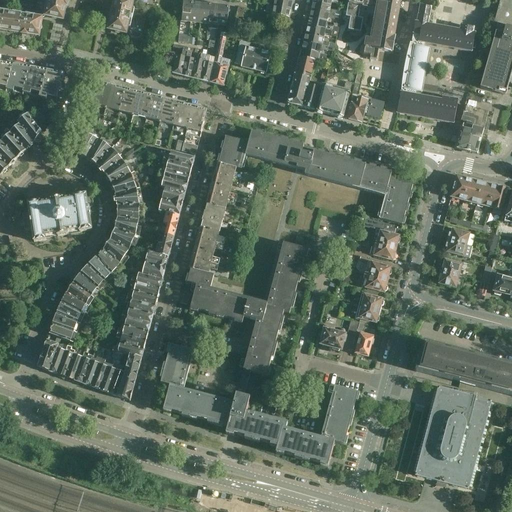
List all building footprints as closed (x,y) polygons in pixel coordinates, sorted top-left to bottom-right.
[(48,0),(45,17),(63,21),(67,0),(48,0)] [(114,0),(108,31),(126,35),(133,1),(132,1),(127,0),(114,0)] [(268,1),(267,5),(291,10),(292,2),(280,0),(274,0),(274,2),(268,1)] [(348,4),(346,18),(350,19),(348,31),(360,33),(362,21),(358,20),(360,8),(375,11),(376,10),(377,12),(376,13),(373,29),(371,42),(367,41),(364,55),(370,56),(369,60),(376,62),(378,51),(392,53),(394,39),(393,39),(400,0),(349,0),(349,4),(348,4)] [(396,115),(438,122),(453,125),(457,101),(441,98),(441,101),(416,97),(417,92),(422,93),(429,50),(424,49),(425,46),(471,54),(475,35),(472,34),(473,30),(460,27),(459,32),(427,26),(432,3),(421,0),(420,5),(416,24),(415,24),(411,43),(412,43),(403,94),(400,94),(396,115)] [(511,0),(499,0),(500,1),(494,25),(497,25),(511,29),(511,0)] [(192,4),(183,3),(181,22),(190,23),(192,4)] [(312,4),(311,11),(341,18),(342,13),(336,12),(330,11),(330,7),(312,3),(312,4)] [(201,5),(192,4),(190,23),(199,24),(201,5)] [(199,24),(208,25),(210,6),(201,5),(199,24)] [(267,5),(265,13),(271,15),(289,18),(291,10),(267,5)] [(208,25),(208,29),(216,30),(217,26),(219,7),(218,7),(215,6),(210,6),(208,25)] [(219,7),(217,26),(226,27),(227,18),(228,8),(219,7)] [(236,20),(242,21),(244,9),(238,8),(236,20)] [(311,11),(309,19),(327,23),(328,19),(334,21),(335,21),(336,18),(341,19),(341,18),(311,11)] [(0,31),(9,33),(12,14),(0,12),(0,31)] [(39,37),(42,19),(12,14),(9,33),(21,35),(21,38),(22,38),(22,36),(25,36),(25,38),(26,39),(27,36),(39,37)] [(309,19),(307,26),(308,26),(339,34),(340,30),(332,28),(326,26),(327,23),(309,19)] [(511,29),(497,25),(479,89),(498,94),(503,96),(503,95),(505,96),(511,71),(511,29)] [(307,26),(305,34),(306,35),(323,39),(324,34),(330,36),(338,38),(339,34),(308,26),(307,26)] [(217,50),(215,59),(214,66),(210,84),(224,88),(230,62),(221,60),(226,35),(220,34),(218,44),(217,50)] [(305,34),(303,43),(304,43),(333,50),(335,45),(328,44),(322,42),(323,39),(306,35),(305,34)] [(240,43),(235,65),(242,67),(242,68),(265,74),(270,54),(250,49),(251,45),(240,43)] [(303,43),(301,50),(302,50),(319,55),(320,50),(326,52),(333,53),(333,50),(304,43),(303,43)] [(173,75),(182,77),(187,52),(188,48),(173,46),(173,50),(183,52),(181,57),(176,56),(173,75)] [(182,77),(191,79),(195,61),(190,60),(191,56),(196,57),(197,50),(188,48),(187,52),(182,77)] [(288,102),(288,103),(289,105),(290,105),(294,106),(294,107),(295,107),(303,109),(308,92),(309,86),(310,82),(315,62),(323,64),(324,60),(318,59),(319,55),(302,50),(301,50),(299,59),(299,61),(290,97),(289,97),(288,103),(288,102)] [(201,82),(205,57),(206,52),(203,51),(202,56),(201,56),(200,62),(195,61),(191,79),(201,82)] [(215,59),(205,57),(201,82),(210,84),(214,66),(215,59)] [(0,91),(6,93),(7,91),(13,66),(3,65),(3,64),(0,63),(0,91)] [(7,91),(13,92),(23,95),(23,93),(30,69),(20,67),(13,66),(7,91)] [(23,93),(30,95),(39,98),(46,72),(37,70),(30,68),(30,69),(23,93)] [(45,103),(56,106),(63,76),(63,75),(54,73),(47,72),(46,72),(39,98),(46,100),(45,103)] [(360,85),(363,75),(357,73),(355,84),(352,94),(353,94),(358,95),(360,85)] [(308,92),(303,109),(315,112),(322,85),(317,84),(310,82),(309,86),(308,92)] [(323,86),(316,112),(317,112),(317,113),(322,114),(338,118),(343,119),(348,101),(351,101),(353,94),(352,94),(355,84),(351,83),(349,93),(323,86)] [(91,110),(99,112),(99,115),(104,117),(112,87),(107,86),(99,84),(98,84),(91,110)] [(111,115),(118,117),(119,114),(125,91),(116,89),(116,88),(112,87),(104,117),(110,118),(111,115)] [(125,91),(119,114),(127,116),(125,122),(131,124),(139,94),(134,93),(125,91)] [(139,94),(131,124),(138,125),(140,119),(146,121),(152,98),(143,96),(143,95),(139,94)] [(471,96),(470,102),(481,104),(482,98),(471,96)] [(152,98),(146,121),(154,123),(152,130),(158,131),(166,101),(161,100),(152,98)] [(361,124),(361,123),(363,116),(366,117),(380,121),(384,104),(370,100),(370,103),(354,99),(351,109),(349,108),(346,120),(361,124)] [(166,101),(158,131),(164,133),(165,130),(173,132),(179,105),(170,103),(166,101)] [(173,132),(180,134),(179,136),(185,138),(193,108),(188,107),(179,105),(173,132)] [(455,143),(453,148),(456,149),(457,149),(458,150),(458,149),(465,151),(465,152),(470,153),(477,155),(477,154),(482,134),(486,135),(489,124),(485,123),(487,113),(474,110),(466,108),(464,107),(463,111),(462,117),(460,124),(455,143)] [(200,139),(201,135),(206,112),(197,110),(197,109),(193,108),(185,138),(191,139),(192,136),(200,139)] [(21,120),(18,123),(20,126),(34,143),(41,133),(28,115),(21,120)] [(89,117),(88,124),(87,124),(101,128),(103,122),(103,123),(104,120),(89,117)] [(16,128),(10,133),(11,134),(25,152),(34,143),(20,126),(16,128)] [(95,136),(85,131),(77,154),(77,155),(88,160),(98,142),(93,140),(95,136)] [(393,182),(392,182),(389,181),(391,174),(390,174),(387,173),(387,172),(380,170),(379,171),(376,170),(377,169),(369,167),(369,168),(361,166),(362,165),(355,163),(354,165),(350,164),(351,162),(344,160),(343,162),(336,160),(336,158),(329,156),(329,158),(325,157),(326,155),(318,153),(318,155),(314,154),(315,150),(314,149),(314,150),(299,146),(300,144),(293,142),(292,144),(288,143),(289,141),(282,139),(281,141),(274,139),(274,137),(267,135),(267,137),(263,136),(263,134),(256,132),(256,134),(252,133),(248,145),(246,144),(225,138),(225,139),(224,144),(222,144),(220,151),(222,151),(221,152),(222,152),(221,157),(219,156),(217,163),(218,164),(218,165),(236,170),(241,171),(242,170),(239,169),(243,153),(297,167),(295,174),(296,174),(297,172),(302,173),(388,196),(381,221),(402,226),(404,226),(406,219),(404,218),(405,213),(407,213),(409,206),(407,206),(409,200),(411,201),(413,194),(411,193),(412,188),(413,187),(396,183),(396,182),(393,182)] [(5,140),(1,143),(17,160),(25,152),(11,134),(5,140)] [(98,142),(88,160),(97,167),(111,151),(103,145),(98,142)] [(0,143),(0,159),(9,168),(17,160),(1,143),(0,143)] [(184,144),(183,147),(181,152),(195,156),(197,147),(184,144)] [(111,151),(97,167),(105,175),(122,162),(118,158),(111,151)] [(171,153),(170,157),(165,156),(163,160),(192,168),(194,159),(171,153)] [(0,175),(1,176),(9,168),(0,159),(0,175)] [(189,177),(192,168),(163,160),(162,165),(167,166),(166,171),(189,177)] [(125,167),(122,163),(122,162),(105,175),(111,185),(134,174),(129,165),(125,167)] [(218,165),(215,175),(241,182),(242,177),(235,175),(236,170),(218,165)] [(187,186),(189,177),(166,171),(165,174),(160,173),(159,178),(187,186)] [(134,174),(111,185),(116,196),(136,190),(140,189),(138,183),(134,174)] [(215,175),(212,185),(231,190),(232,186),(239,188),(241,182),(215,175)] [(162,188),(165,189),(185,194),(187,186),(159,178),(158,182),(163,183),(162,188)] [(450,199),(463,202),(469,181),(457,178),(455,179),(450,199)] [(463,202),(476,206),(481,184),(469,181),(463,202)] [(494,187),(481,184),(476,206),(475,210),(483,212),(484,208),(489,209),(494,187)] [(235,202),(241,204),(245,205),(246,202),(236,199),(237,197),(230,195),(231,190),(212,185),(210,195),(235,202)] [(506,191),(494,187),(489,209),(492,210),(491,214),(500,216),(506,191)] [(165,189),(162,200),(182,206),(185,194),(165,189)] [(23,216),(24,221),(25,231),(32,230),(34,242),(46,240),(45,236),(57,234),(58,237),(67,235),(67,232),(79,230),(80,232),(91,230),(89,218),(90,217),(89,209),(88,209),(86,196),(85,193),(82,190),(76,191),(73,195),(74,198),(74,199),(64,201),(63,198),(50,200),(50,203),(40,205),(39,201),(35,198),(30,198),(27,202),(30,215),(23,216)] [(136,190),(116,196),(117,207),(138,206),(137,196),(136,190)] [(210,195),(207,206),(225,211),(226,206),(234,208),(235,202),(210,195)] [(159,212),(166,214),(179,217),(182,206),(162,200),(159,212)] [(138,206),(117,207),(117,219),(138,221),(138,216),(138,206)] [(207,206),(203,218),(229,225),(231,218),(224,216),(225,211),(207,206)] [(168,225),(165,235),(174,237),(179,217),(166,214),(163,224),(168,225)] [(203,218),(201,229),(219,234),(221,229),(228,231),(229,225),(203,218)] [(117,219),(115,230),(134,236),(137,227),(138,221),(117,219)] [(403,230),(366,220),(363,228),(374,230),(374,228),(383,231),(383,233),(376,231),(374,240),(376,241),(375,245),(395,250),(397,244),(399,244),(400,240),(398,238),(399,235),(401,235),(403,230)] [(219,234),(201,229),(198,239),(224,247),(225,241),(218,239),(219,234)] [(115,230),(110,241),(128,251),(130,246),(134,236),(115,230)] [(447,242),(465,247),(469,235),(452,230),(451,235),(449,235),(447,242)] [(158,244),(155,255),(168,258),(174,237),(165,235),(162,245),(158,244)] [(499,239),(492,237),(488,253),(495,254),(499,239)] [(198,239),(195,250),(214,255),(215,250),(222,252),(224,247),(198,239)] [(119,265),(119,264),(128,251),(110,241),(103,251),(119,265)] [(447,242),(445,248),(447,249),(446,253),(462,258),(468,260),(471,248),(465,247),(447,242)] [(190,271),(189,276),(187,276),(185,284),(197,287),(190,311),(198,314),(198,311),(209,314),(209,316),(223,320),(224,318),(235,321),(234,323),(241,325),(240,328),(256,332),(246,372),(266,377),(271,358),(273,359),(277,344),(275,344),(278,333),(280,333),(284,319),(282,318),(283,313),(289,315),(291,309),(293,309),(296,295),(295,294),(297,283),(299,284),(303,269),(301,268),(304,258),(306,258),(308,251),(283,244),(281,251),(284,251),(269,308),(261,307),(210,293),(214,278),(214,277),(208,275),(190,271)] [(395,250),(375,245),(374,249),(372,248),(370,256),(392,262),(392,260),(393,261),(395,260),(396,256),(394,254),(395,250)] [(212,259),(214,255),(195,250),(193,256),(193,260),(219,266),(220,261),(212,259)] [(98,256),(96,258),(111,275),(120,266),(119,265),(103,251),(98,256)] [(155,255),(148,253),(145,265),(165,270),(168,258),(155,255)] [(96,258),(88,267),(104,282),(111,275),(96,258)] [(219,266),(193,260),(190,270),(190,271),(208,275),(209,271),(217,273),(219,266)] [(439,272),(458,277),(461,265),(444,261),(443,265),(441,267),(439,272)] [(364,275),(387,281),(388,276),(390,275),(391,272),(390,271),(390,269),(368,263),(364,275)] [(162,282),(165,270),(145,265),(142,276),(150,279),(162,282)] [(81,275),(80,275),(97,290),(104,282),(88,267),(83,272),(81,275)] [(464,279),(458,277),(439,272),(438,278),(439,280),(438,285),(449,288),(455,290),(455,289),(461,291),(464,279)] [(74,284),(73,285),(91,298),(97,290),(80,275),(78,278),(74,284)] [(160,291),(162,282),(150,279),(142,276),(138,275),(138,278),(133,277),(131,283),(160,291)] [(387,281),(364,275),(361,288),(384,294),(384,292),(386,292),(387,289),(385,287),(387,281)] [(509,296),(511,285),(511,277),(508,277),(508,279),(497,276),(496,278),(496,279),(495,281),(496,281),(493,292),(494,292),(493,295),(500,296),(501,293),(509,296)] [(157,299),(160,291),(131,283),(130,288),(135,289),(134,293),(157,299)] [(484,297),(487,285),(481,283),(478,296),(484,297)] [(69,290),(67,294),(85,306),(91,298),(73,285),(69,290)] [(183,292),(180,304),(188,306),(191,294),(183,292)] [(155,308),(157,299),(134,293),(133,297),(128,296),(126,301),(155,308)] [(67,294),(61,304),(81,315),(85,306),(67,294)] [(358,306),(379,312),(380,307),(382,306),(383,303),(382,302),(382,300),(361,295),(358,306)] [(153,317),(155,308),(126,301),(125,305),(130,306),(129,310),(153,317)] [(61,304),(56,315),(77,324),(81,315),(61,304)] [(379,312),(358,306),(355,319),(360,320),(359,323),(369,326),(370,323),(376,324),(376,323),(378,322),(379,319),(378,317),(379,312)] [(150,325),(153,317),(129,310),(128,315),(123,313),(122,318),(136,322),(150,325)] [(56,315),(53,326),(74,333),(77,324),(56,315)] [(148,334),(150,325),(136,322),(122,318),(121,322),(126,324),(125,328),(148,334)] [(358,324),(350,321),(347,333),(355,335),(358,324)] [(49,335),(49,336),(57,339),(61,340),(70,343),(74,333),(53,326),(49,335)] [(324,326),(323,329),(321,338),(320,345),(341,350),(343,343),(345,343),(346,337),(345,337),(345,335),(331,331),(332,328),(324,326)] [(146,343),(148,334),(125,328),(124,332),(118,331),(117,335),(132,339),(146,343)] [(360,333),(354,354),(367,358),(371,346),(372,346),(373,341),(372,341),(372,339),(364,337),(365,335),(360,333)] [(143,351),(146,343),(132,339),(117,335),(116,340),(121,341),(120,345),(143,351)] [(46,342),(38,365),(38,366),(40,370),(48,373),(58,348),(61,340),(57,339),(54,345),(46,342)] [(418,360),(415,372),(511,397),(511,365),(423,342),(419,355),(418,355),(417,359),(418,360)] [(141,360),(143,351),(120,345),(119,349),(114,348),(112,353),(129,357),(141,360)] [(277,449),(275,455),(328,468),(334,444),(346,447),(348,438),(346,438),(349,427),(351,428),(354,413),(352,412),(355,402),(357,402),(359,394),(334,387),(333,394),(335,395),(323,443),(282,432),(284,427),(245,416),(250,400),(246,399),(238,397),(236,396),(233,407),(180,393),(189,358),(192,359),(194,352),(168,345),(166,353),(168,354),(165,364),(164,364),(160,378),(162,379),(160,385),(169,387),(163,412),(210,425),(222,428),(222,426),(228,427),(226,433),(245,438),(244,440),(270,447),(277,449)] [(48,373),(57,376),(67,349),(63,347),(62,349),(58,348),(48,373)] [(57,376),(65,379),(75,354),(70,352),(71,350),(67,349),(57,376)] [(65,379),(73,382),(84,355),(80,353),(79,356),(75,354),(65,379)] [(73,382),(82,386),(91,360),(87,359),(88,356),(84,355),(73,382)] [(141,360),(129,357),(125,372),(126,376),(136,379),(141,360)] [(82,386),(91,389),(101,361),(97,360),(96,362),(91,360),(82,386)] [(91,389),(99,392),(108,366),(104,365),(105,363),(101,361),(91,389)] [(99,392),(108,395),(118,367),(114,366),(113,368),(108,366),(99,392)] [(108,395),(116,398),(124,375),(120,374),(122,369),(118,367),(108,395)] [(124,375),(116,398),(127,402),(127,401),(130,400),(131,400),(136,379),(126,376),(125,372),(124,376),(124,375)] [(246,399),(253,374),(246,372),(238,397),(246,399)] [(468,490),(491,402),(438,388),(415,477),(441,484),(468,490)]
